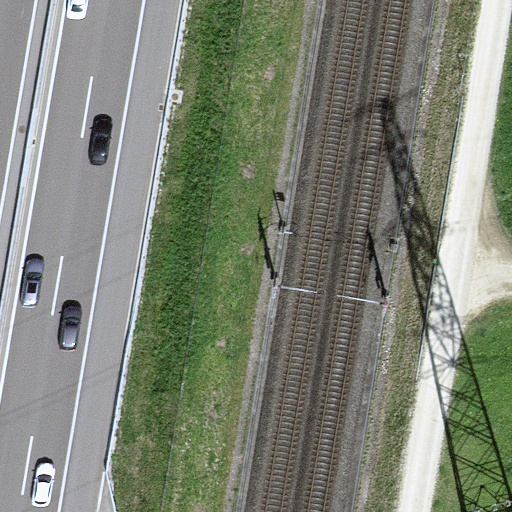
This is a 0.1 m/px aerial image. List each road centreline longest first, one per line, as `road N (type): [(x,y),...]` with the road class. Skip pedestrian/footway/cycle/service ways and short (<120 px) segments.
road 1 (motorway): [(19,511),(104,0)]
road 2 (track): [(414,511),(497,0)]
